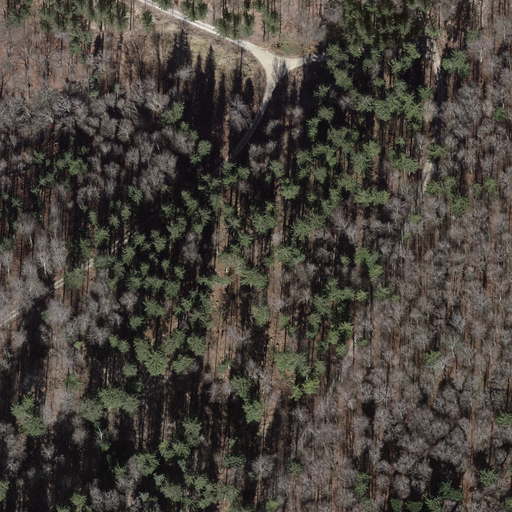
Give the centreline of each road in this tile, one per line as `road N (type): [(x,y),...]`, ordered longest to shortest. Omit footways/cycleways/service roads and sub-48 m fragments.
road 1 (track): [(411,0),(443,91),(422,191),(267,511)]
road 2 (track): [(145,0),(255,51),(272,68),(263,110),(248,140),(174,208),(0,330)]
road 3 (track): [(272,68),(432,44)]
